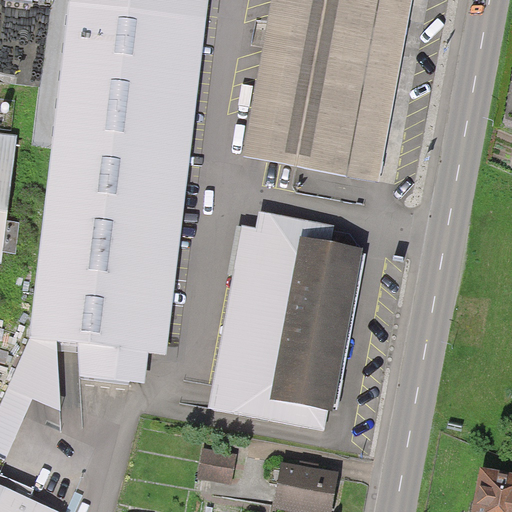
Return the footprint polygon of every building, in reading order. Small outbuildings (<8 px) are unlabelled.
[(208,0),(70,0),(31,340),(166,356),(208,0)] [(410,0),(271,0),(243,158),(378,182),(410,0)] [(0,266),(4,267),(6,254),(19,256),(23,223),(9,221),(20,139),(0,136),(0,266)] [(255,231),(243,228),(209,409),(325,431),(328,413),(335,414),(367,250),(333,244),(336,227),(258,212),(255,231)] [(239,455),(204,449),(199,479),(234,485),(239,455)] [(310,468),(283,463),(274,510),(287,511),(331,511),(339,474),(310,468)] [(511,511),(511,473),(482,469),(474,511),(511,511)] [(54,511),(0,489),(0,511),(54,511)]
